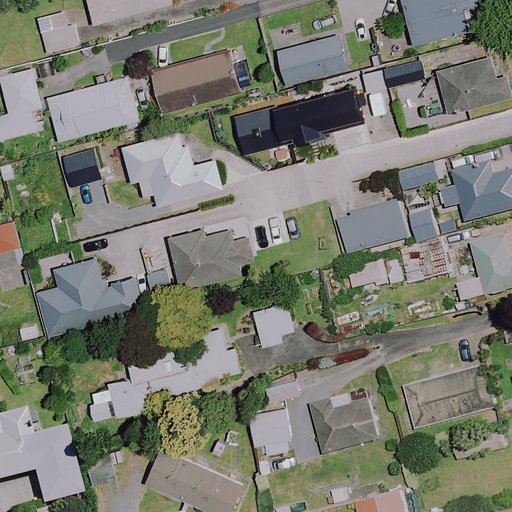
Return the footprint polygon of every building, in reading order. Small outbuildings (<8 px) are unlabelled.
[(91,0),(98,24),(177,2),(176,0),(91,0)] [(377,25),(370,0),(360,0),(339,6),(346,34),(377,25)] [(404,0),(416,44),(471,30),(493,24),(486,0),(404,0)] [(71,10),(38,19),(47,55),(80,47),(71,10)] [(352,68),(343,33),(281,49),(290,84),(352,68)] [(246,93),(236,50),(154,69),(164,112),(246,93)] [(499,76),(493,55),(438,71),(450,115),(511,96),(511,82),(509,73),(499,76)] [(426,83),(420,59),(383,68),(390,92),(426,83)] [(43,99),(35,68),(0,76),(0,78),(8,111),(0,113),(0,140),(40,131),(50,128),(47,117),(53,115),(60,140),(142,118),(130,76),(43,99)] [(192,164),(182,128),(123,145),(133,181),(141,179),(145,196),(156,193),(160,206),(226,188),(218,157),(192,164)] [(106,177),(98,148),(67,156),(74,186),(106,177)] [(511,170),(496,175),(493,163),(457,172),(460,186),(444,190),(448,208),(464,204),(468,222),(511,210),(511,170)] [(442,182),(437,165),(401,174),(406,191),(442,182)] [(127,227),(117,189),(61,204),(71,242),(127,227)] [(444,255),(432,207),(411,212),(420,245),(402,250),(411,285),(455,274),(449,254),(444,255)] [(0,253),(22,248),(15,221),(0,224),(0,253)] [(479,227),(450,237),(454,250),(483,240),(479,227)] [(206,236),(205,231),(172,237),(182,287),(248,275),(245,258),(253,256),(250,238),(235,241),(233,231),(206,236)] [(511,264),(511,233),(476,244),(483,273),(511,264)] [(110,268),(106,254),(56,267),(61,286),(37,292),(48,335),(144,310),(132,262),(110,268)] [(296,331),(289,303),(255,311),(264,347),(284,342),(282,334),(296,331)] [(99,422),(157,409),(192,401),(182,355),(130,366),(133,379),(111,384),(112,391),(93,395),(99,422)] [(405,385),(417,431),(482,413),(470,367),(405,385)] [(368,389),(351,393),(313,404),(327,455),(382,439),(375,415),(368,389)] [(293,452),(288,402),(251,406),(255,446),(265,445),(267,455),(293,452)] [(33,438),(27,413),(0,419),(0,483),(35,475),(42,507),(82,497),(65,430),(33,438)] [(84,454),(94,487),(128,477),(118,444),(84,454)] [(235,511),(249,483),(166,445),(149,482),(213,511),(235,511)] [(407,511),(402,492),(359,502),(361,511),(407,511)]
